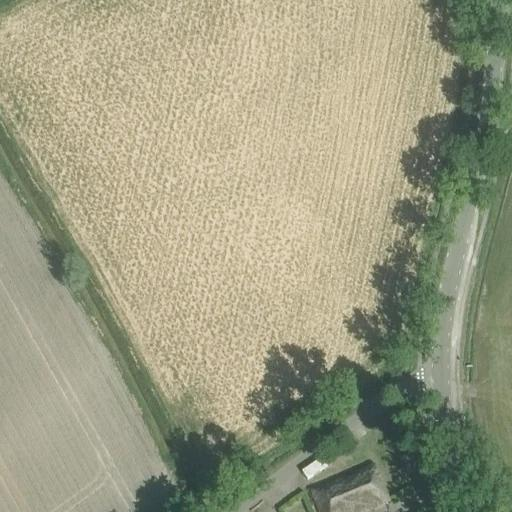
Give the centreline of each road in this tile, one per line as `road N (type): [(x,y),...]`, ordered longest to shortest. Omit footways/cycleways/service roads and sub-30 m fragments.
road 1 (tertiary): [(438,378),(452,262),(483,145),(498,0)]
road 2 (unclassified): [(231,511),(394,391),(438,378)]
road 3 (tertiary): [(469,511),(438,378)]
